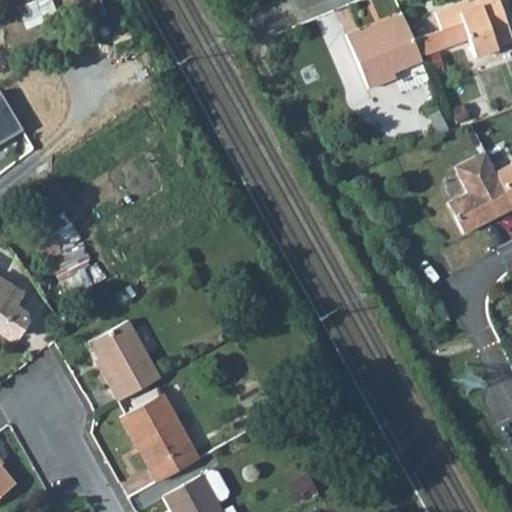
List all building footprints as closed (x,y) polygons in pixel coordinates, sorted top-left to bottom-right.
[(27,26),(59,15),(53,0),(32,0),(19,5),(27,26)] [(66,0),(76,23),(101,14),(95,0),(66,0)] [(495,46),(511,40),(497,0),(477,0),(479,5),(469,8),(467,0),(434,12),(440,29),(415,38),(421,56),(467,39),(474,57),(496,49),(495,46)] [(400,11),(358,28),(361,35),(403,18),(400,11)] [(358,28),(344,34),(367,88),(394,77),(392,71),(420,59),(403,18),(361,35),(358,28)] [(0,142),(21,129),(0,93),(0,142)] [(463,104),(452,107),(457,121),(467,118),(463,104)] [(426,112),(437,135),(449,130),(437,106),(426,112)] [(169,138),(111,174),(128,201),(185,165),(169,138)] [(511,205),(494,171),(483,150),(453,166),(466,191),(446,202),(462,232),(511,206),(511,205)] [(511,205),(511,161),(494,171),(511,205)] [(62,212),(45,222),(59,246),(76,236),(62,212)] [(51,265),(68,299),(92,286),(73,248),(48,261),(51,265)] [(0,334),(5,338),(14,336),(24,321),(22,313),(12,306),(20,294),(0,280),(0,334)] [(116,401),(158,377),(127,320),(87,342),(103,370),(100,372),(116,401)] [(119,416),(155,482),(197,458),(161,393),(119,416)] [(262,422),(275,415),(265,396),(252,403),(262,422)] [(0,494),(14,483),(0,465),(0,494)] [(200,476),(215,502),(225,496),(227,491),(216,471),(211,470),(200,476)] [(317,489),(307,471),(289,480),(300,499),(317,489)] [(200,476),(199,474),(163,495),(172,511),(220,511),(215,502),(200,476)]
